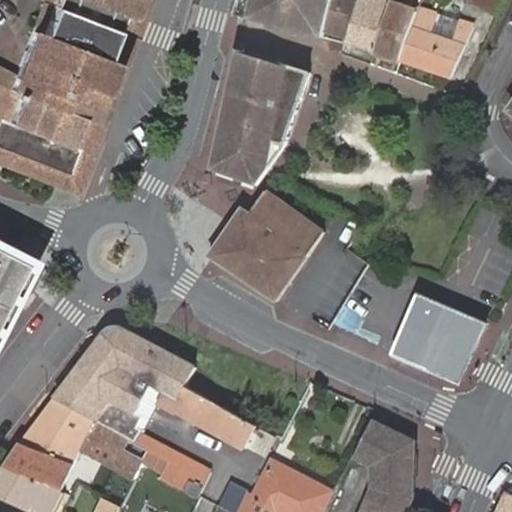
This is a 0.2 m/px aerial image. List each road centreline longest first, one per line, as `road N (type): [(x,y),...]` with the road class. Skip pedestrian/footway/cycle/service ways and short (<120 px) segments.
road 1 (residential): [(149,267),(493,435)]
road 2 (residential): [(132,223),(174,149),(216,0)]
road 3 (residential): [(0,408),(101,275)]
